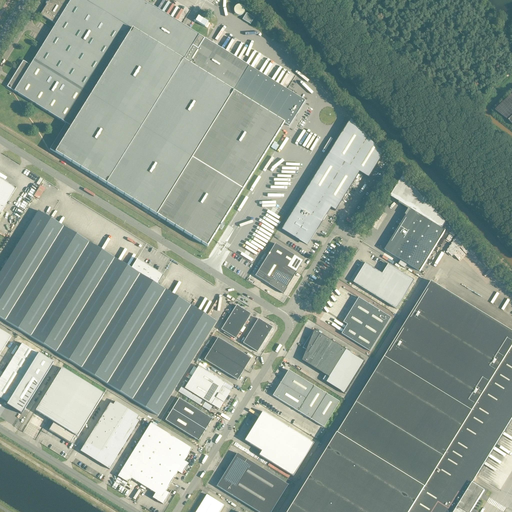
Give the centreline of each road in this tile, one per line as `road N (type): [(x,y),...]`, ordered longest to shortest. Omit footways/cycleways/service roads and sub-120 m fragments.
road 1 (unclassified): [(282,316),(0,142)]
road 2 (unclassified): [(294,323),(349,234),(337,227),(282,316)]
road 3 (unclassified): [(179,511),(294,323)]
road 4 (unclassified): [(134,511),(0,428)]
